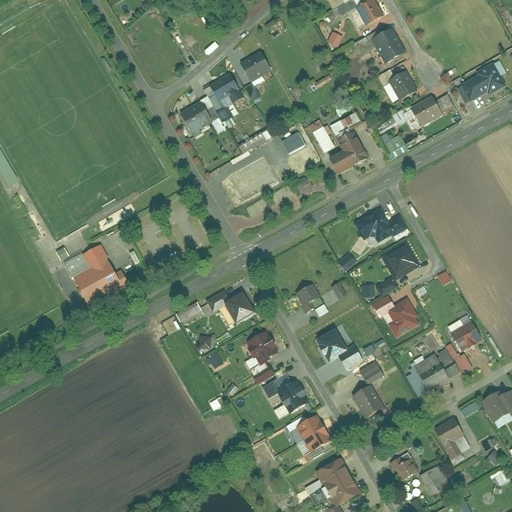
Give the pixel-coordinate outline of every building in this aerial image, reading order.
[(346,0),(326,0),(332,10),(347,1),(346,0)] [(369,28),(380,21),(367,0),(359,0),(355,3),(360,12),(351,17),(356,26),(365,21),(369,28)] [(390,31),(374,40),(385,59),(401,50),(390,31)] [(331,34),(327,46),(338,50),(342,38),(331,34)] [(241,68),(250,82),(270,68),(260,55),(241,68)] [(457,92),(466,108),(496,90),(498,94),(506,89),(492,67),(482,73),(484,76),(457,92)] [(404,74),(388,83),(399,102),(415,93),(404,74)] [(210,89),(220,104),(239,91),(229,76),(210,89)] [(251,85),(243,90),(251,104),(259,100),(251,85)] [(421,129),(454,109),(447,98),(435,105),(434,102),(419,112),(415,106),(408,109),(421,129)] [(182,118),(193,134),(217,117),(206,101),(182,118)] [(326,161),(334,176),(365,159),(349,131),(361,124),(356,115),(330,129),(343,152),(326,161)] [(327,128),(323,130),(319,122),(308,128),(322,155),(333,149),(327,138),(331,136),(327,128)] [(240,141),(246,152),(269,139),(263,129),(240,141)] [(298,134),(279,143),(286,157),(304,147),(298,134)] [(399,138),(385,145),(392,160),(407,153),(399,138)] [(0,191),(10,186),(0,168),(0,191)] [(385,211),(354,228),(365,248),(396,231),(385,211)] [(127,277),(121,280),(103,246),(86,255),(95,271),(74,283),(89,309),(126,289),(131,286),(127,277)] [(381,260),(393,283),(416,270),(404,248),(381,260)] [(343,274),(356,265),(348,255),(336,265),(343,274)] [(446,273),(437,278),(442,287),(451,283),(446,273)] [(397,290),(393,283),(378,291),(382,298),(397,290)] [(338,284),(331,288),(340,303),(347,299),(338,284)] [(363,302),(375,299),(372,286),(360,289),(363,302)] [(308,289),(296,296),(306,313),(318,306),(308,289)] [(230,301),(225,292),(207,302),(214,314),(227,306),(226,303),(230,301)] [(230,301),(226,303),(227,306),(238,324),(257,313),(245,292),(230,301)] [(406,301),(395,307),(390,299),(371,308),(378,318),(387,315),(394,324),(390,327),(397,339),(418,324),(406,301)] [(196,304),(174,315),(179,324),(201,313),(196,304)] [(317,318),(326,315),(324,307),(314,310),(317,318)] [(460,321),(446,329),(464,357),(456,362),(464,375),(473,369),(464,354),(484,342),(472,322),(464,327),(460,321)] [(328,355),(331,361),(349,351),(337,329),(319,340),(322,346),(320,347),(326,357),(328,355)] [(197,350),(209,352),(211,340),(199,338),(197,350)] [(242,352),(250,366),(245,368),(254,385),(271,376),(263,362),(276,354),(267,338),(242,352)] [(365,358),(375,354),(371,347),(362,351),(365,358)] [(351,352),(342,358),(349,370),(363,361),(355,348),(350,350),(351,352)] [(406,377),(419,398),(459,374),(446,353),(406,377)] [(216,354),(204,361),(208,367),(210,366),(213,371),(223,366),(216,354)] [(365,378),(369,386),(383,379),(379,371),(365,378)] [(262,390),(268,400),(280,393),(292,414),(307,405),(294,383),(280,391),(275,383),(262,390)] [(239,390),(233,386),(226,394),(232,398),(239,390)] [(356,399),(367,418),(380,410),(370,391),(356,399)] [(495,396),(482,404),(495,425),(507,418),(510,421),(511,420),(511,391),(497,400),(495,396)] [(464,419),(479,410),(474,403),(459,412),(464,419)] [(301,418),(288,425),(293,436),(299,432),(311,453),(302,457),(305,463),(322,454),(319,447),(326,443),(313,421),(305,425),(301,418)] [(467,451),(451,424),(433,435),(449,461),(467,451)] [(487,460),(495,466),(501,458),(493,452),(487,460)] [(357,490),(340,458),(317,470),(321,478),(303,489),(313,507),(324,502),(329,511),(343,511),(338,501),(357,490)] [(394,469),(402,483),(415,475),(407,461),(394,469)] [(420,479),(430,497),(446,488),(435,469),(420,479)] [(497,489),(506,483),(501,475),(492,480),(497,489)]
